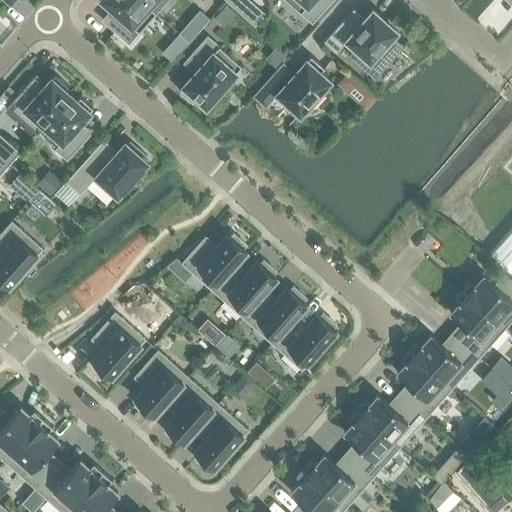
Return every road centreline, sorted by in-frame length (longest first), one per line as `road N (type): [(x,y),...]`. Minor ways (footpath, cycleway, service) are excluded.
road 1 (residential): [(223,511),(387,327),(48,22)]
road 2 (residential): [(0,333),(206,511)]
